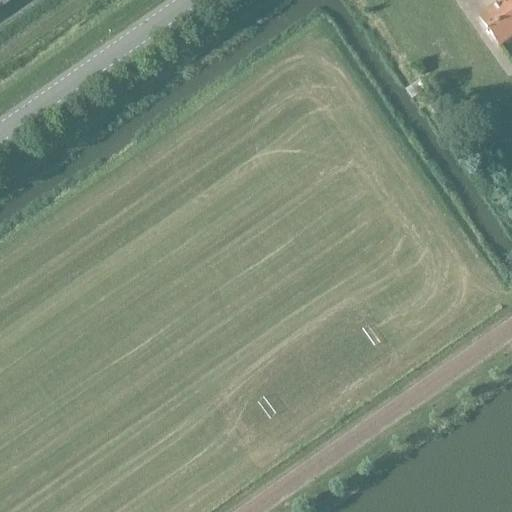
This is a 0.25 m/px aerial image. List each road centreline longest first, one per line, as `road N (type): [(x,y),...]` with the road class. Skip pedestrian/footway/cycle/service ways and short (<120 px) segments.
road 1 (residential): [(251,511),(511,329)]
road 2 (tertiary): [(0,133),(189,0)]
